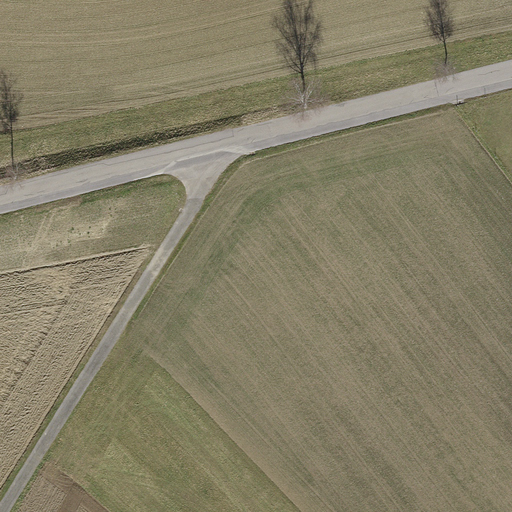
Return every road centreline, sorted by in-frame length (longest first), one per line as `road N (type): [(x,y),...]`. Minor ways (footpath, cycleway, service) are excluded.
road 1 (unclassified): [(511,74),(0,204)]
road 2 (track): [(3,511),(200,197),(213,149)]
